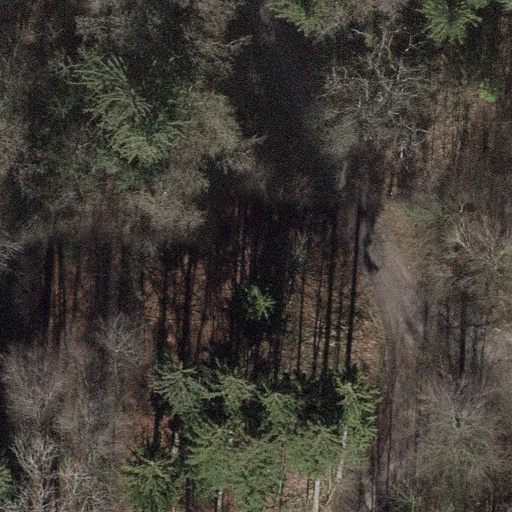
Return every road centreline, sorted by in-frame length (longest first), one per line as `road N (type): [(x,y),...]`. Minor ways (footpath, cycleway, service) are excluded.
road 1 (track): [(240,0),(408,343)]
road 2 (track): [(511,370),(408,343),(365,511)]
road 3 (track): [(366,511),(511,392)]
